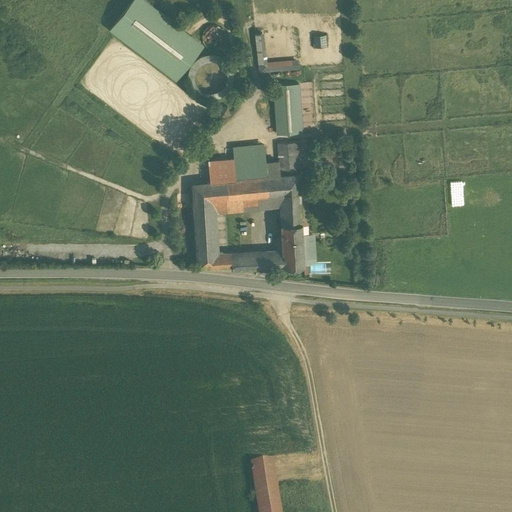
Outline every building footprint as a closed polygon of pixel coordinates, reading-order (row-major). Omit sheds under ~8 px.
[(202,45),(144,0),(131,0),(110,28),(175,79),(202,45)] [(257,63),(264,63),(263,32),(255,32),(257,63)] [(313,46),(327,46),(326,34),(313,35),(313,46)] [(215,56),(207,56),(204,57),(197,61),(192,67),(189,75),(190,83),(194,91),(200,96),(208,99),(217,98),(224,95),(230,88),(233,81),(232,72),(229,65),(223,59),(215,56)] [(298,57),(265,61),(265,62),(263,63),(264,72),(299,68),(298,57)] [(273,83),(275,133),(314,131),(312,82),(273,83)] [(221,105),(221,115),(229,115),(229,105),(221,105)] [(297,142),(277,143),(278,163),(279,176),(299,174),(297,142)] [(263,145),(232,148),(233,160),(235,180),(266,177),(265,164),(263,145)] [(233,160),(209,162),(211,182),(235,180),(233,160)] [(278,163),(265,164),(266,177),(279,176),(278,163)] [(211,182),(193,184),(194,202),(212,200),(281,194),(299,192),(299,174),(279,176),(266,177),(235,180),(211,182)] [(299,192),(281,194),(282,223),(301,223),(299,192)] [(215,254),(212,200),(194,202),(198,267),(224,266),(223,256),(222,253),(215,254)] [(301,223),(282,223),(284,252),(285,267),(304,266),(301,223)] [(284,252),(269,253),(269,268),(270,268),(270,267),(285,267),(284,252)] [(269,253),(223,256),(224,266),(231,265),(232,270),(233,270),(261,268),(269,268),(269,253)] [(251,464),(257,511),(281,511),(275,461),(251,464)]
